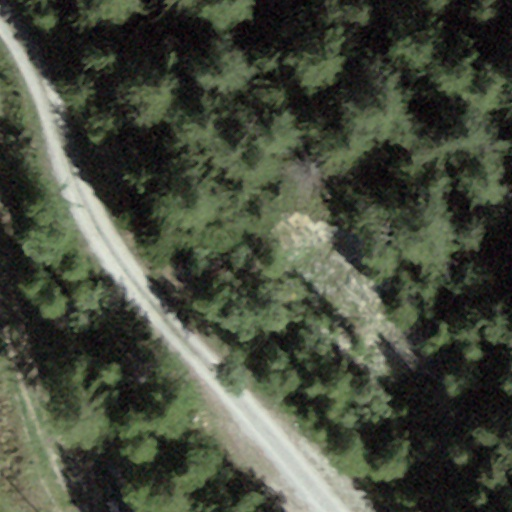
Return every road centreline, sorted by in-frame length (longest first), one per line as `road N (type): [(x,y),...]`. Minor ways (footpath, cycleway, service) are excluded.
road 1 (track): [(0,11),(40,89),(69,192),(107,261),(205,363),(323,511)]
road 2 (track): [(0,226),(16,360),(83,511)]
